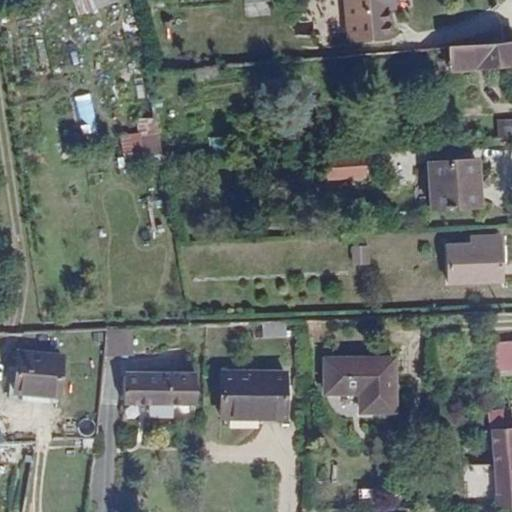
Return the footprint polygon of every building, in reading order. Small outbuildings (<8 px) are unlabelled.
[(121,0),(76,0),(81,14),(122,1),(121,0)] [(246,0),(245,13),(263,14),(264,0),(246,0)] [(403,0),(356,0),(358,37),(401,34),(398,6),(404,5),(403,0)] [(15,38),(45,31),(41,13),(10,21),(15,38)] [(511,60),(511,36),(443,44),(445,67),(511,60)] [(137,117),(137,133),(122,133),(124,163),(160,161),(158,116),(137,117)] [(497,138),(511,137),(511,116),(496,118),(497,138)] [(355,157),(313,161),(314,176),(307,176),(307,181),(358,177),(355,157)] [(473,161),(423,165),(426,211),(477,209),(473,161)] [(494,241),(443,243),(444,285),(497,284),(494,241)] [(353,244),(352,263),(369,264),(370,244),(353,244)] [(107,329),(107,355),(134,355),(133,328),(107,329)] [(511,511),(511,336),(496,336),(502,378),(511,376),(511,434),(510,418),(494,418),(495,437),(483,438),(484,454),(496,454),(496,471),(467,472),(469,511),(511,511)] [(67,357),(25,353),(22,394),(63,398),(67,357)] [(403,356),(333,358),(335,392),(369,390),(370,412),(404,411),(403,356)] [(138,418),(211,420),(213,378),(190,377),(189,373),(158,372),(158,378),(140,377),(138,418)] [(289,374),(227,375),(228,419),(290,418),(289,374)] [(0,453),(0,474),(24,477),(26,455),(0,453)]
